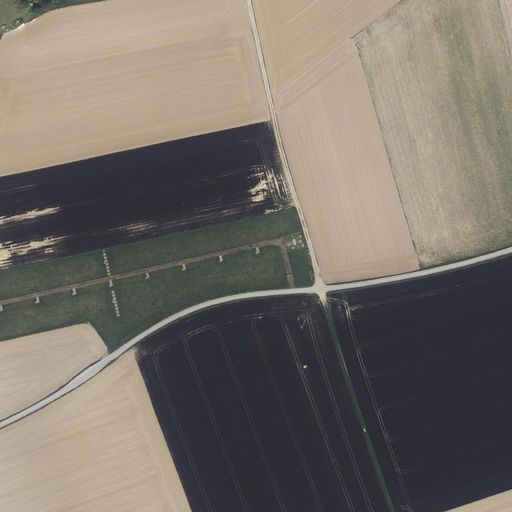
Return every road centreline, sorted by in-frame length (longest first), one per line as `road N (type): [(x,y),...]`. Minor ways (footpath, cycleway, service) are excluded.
road 1 (track): [(321,289),(243,295),(185,312),(0,424)]
road 2 (unknown): [(297,290),(285,247),(277,244),(0,305)]
road 3 (track): [(321,289),(249,0)]
road 4 (track): [(511,248),(321,289)]
